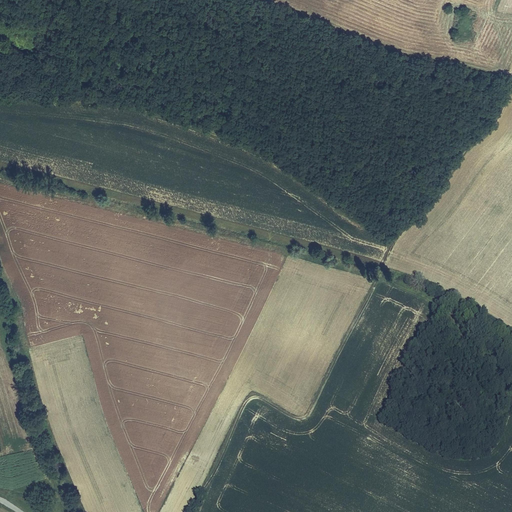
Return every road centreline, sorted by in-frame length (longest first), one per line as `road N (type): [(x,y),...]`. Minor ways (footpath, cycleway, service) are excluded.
road 1 (track): [(192,511),(244,399),(260,396),(297,417),(308,412),(395,236),(433,200),(511,91)]
road 2 (track): [(511,73),(402,51),(260,0)]
